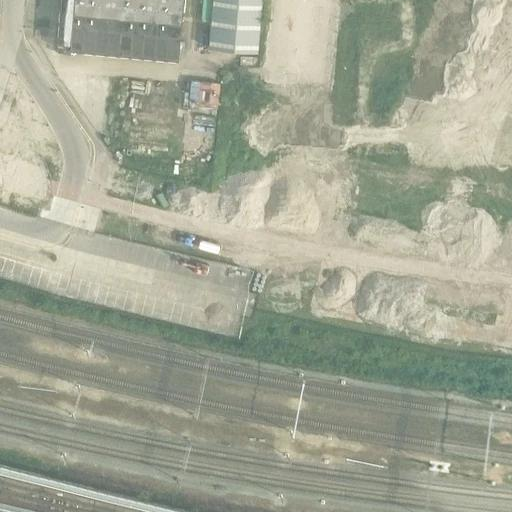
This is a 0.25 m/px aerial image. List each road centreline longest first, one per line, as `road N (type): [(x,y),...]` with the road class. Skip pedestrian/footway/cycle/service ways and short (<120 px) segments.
road 1 (unclassified): [(16,0),(10,37),(58,119)]
road 2 (unclassified): [(76,170),(58,230),(0,222)]
